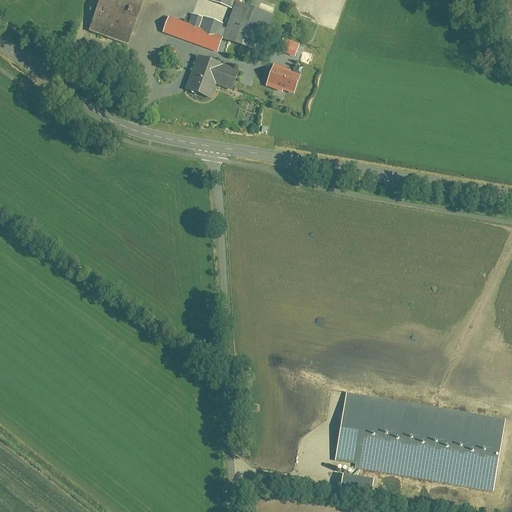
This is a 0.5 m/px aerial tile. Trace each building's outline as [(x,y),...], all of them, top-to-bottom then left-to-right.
[(100,0),(90,28),(129,42),(144,0),(100,0)] [(234,0),(210,0),(232,8),(234,0)] [(225,39),(260,52),(273,15),(238,2),(225,39)] [(204,18),(194,14),(189,25),(200,29),(204,18)] [(189,25),(169,17),(163,33),(217,53),(222,37),(200,29),(189,25)] [(300,45),(285,39),(280,52),(296,57),(300,45)] [(239,72),(199,57),(187,89),(210,98),(214,86),(231,92),(239,72)] [(302,75),(274,65),(267,85),(295,95),(302,75)] [(504,416),(346,391),(335,466),(492,491),(504,416)] [(374,479),(343,474),(340,492),(372,497),(374,479)]
